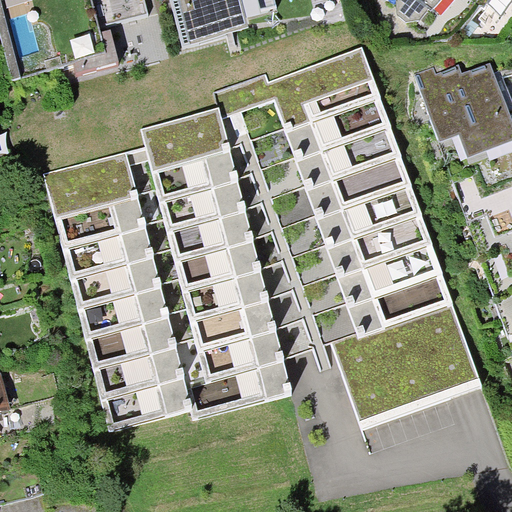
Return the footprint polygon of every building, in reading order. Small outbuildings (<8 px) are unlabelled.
[(0,0),(20,78),(75,65),(78,75),(122,65),(114,31),(102,34),(93,0),(0,0)] [(172,0),(185,49),(252,32),(249,20),(280,12),(277,0),(172,0)] [(417,0),(433,13),(443,0),(417,0)] [(472,0),(486,11),(495,0),(472,0)] [(147,148),(47,175),(112,433),(190,411),(192,420),(291,393),(283,361),(332,345),(363,429),(479,387),(362,49),(268,83),(265,75),(216,93),(221,110),(143,131),(147,148)] [(434,130),(511,349),(511,129),(489,66),(461,76),(458,68),(437,76),(434,68),(415,75),(434,130)] [(0,133),(0,153),(12,150),(8,133),(0,135),(0,133)] [(2,373),(0,373),(0,410),(11,408),(2,373)]
